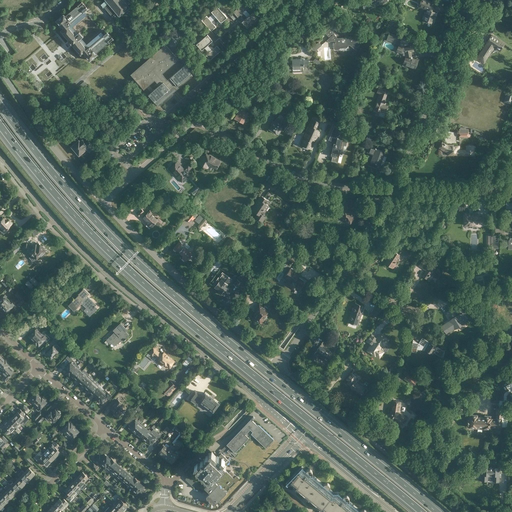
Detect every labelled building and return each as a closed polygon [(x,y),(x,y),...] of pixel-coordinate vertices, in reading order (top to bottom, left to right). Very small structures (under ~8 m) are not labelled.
[(105,0),(101,4),(103,7),(104,7),(111,16),(113,19),(119,15),(120,14),(121,15),(124,14),(127,12),(127,11),(128,9),(128,8),(129,7),(134,2),(132,0),(105,0)] [(426,13),(425,15),(424,20),(432,23),(435,13),(432,12),(433,10),(435,5),(423,0),(421,0),(420,4),(428,7),(426,13)] [(87,9),(88,8),(82,1),(77,5),(65,16),(64,14),(56,20),(61,26),(61,25),(63,28),(61,30),(64,34),(69,40),(68,40),(69,41),(71,43),(71,44),(72,44),(73,45),(75,48),(81,54),(82,53),(84,52),(86,54),(85,55),(90,60),(97,54),(96,53),(109,42),(110,42),(110,41),(113,39),(114,38),(113,37),(113,38),(112,37),(113,37),(112,36),(109,33),(109,32),(108,32),(107,31),(106,31),(106,32),(103,34),(101,31),(87,43),(82,37),(83,36),(79,31),(77,32),(72,26),(87,14),(84,11),(87,9)] [(237,17),(240,15),(245,20),(242,23),(247,28),(258,18),(253,13),(247,18),(243,13),(248,7),(244,2),(233,12),(237,17)] [(212,22),(206,16),(201,20),(211,31),(216,27),(214,24),(219,19),(222,22),(227,17),(217,6),(212,11),(217,17),(212,22)] [(214,48),(209,42),(212,40),(207,34),(196,44),(201,49),(207,44),(212,50),(206,55),(210,60),(221,50),(217,45),(214,48)] [(334,34),(327,40),(329,42),(330,41),(331,41),(332,41),(333,42),(333,49),(335,50),(338,50),(340,48),(347,47),(348,46),(348,45),(348,44),(350,44),(355,49),(361,43),(353,36),(348,37),(348,36),(345,36),(345,37),(337,38),(334,34)] [(491,36),(486,42),(487,43),(477,59),(483,62),(494,46),(500,51),(505,44),(499,40),(499,41),(491,36)] [(399,46),(397,51),(401,53),(402,52),(403,53),(403,55),(406,56),(403,64),(415,68),(418,61),(414,59),(413,60),(412,59),(412,57),(411,57),(410,51),(413,51),(413,47),(404,48),(403,48),(403,47),(405,43),(401,41),(401,42),(399,46)] [(315,54),(318,51),(316,49),(321,45),(319,42),(311,48),(315,54)] [(176,90),(193,75),(185,66),(168,80),(162,73),(179,59),(165,44),(147,60),(148,61),(132,76),(135,79),(134,81),(137,81),(144,89),(155,80),(159,85),(148,95),(158,106),(158,105),(157,103),(174,88),(176,90)] [(316,57),(313,61),(317,64),(316,67),(320,70),(322,68),(323,66),(322,66),(320,64),(322,61),(316,57)] [(309,66),(308,59),(303,60),(303,59),(299,59),(296,59),(292,59),(292,65),(287,65),(287,70),(292,70),(292,72),(302,72),(303,71),(303,70),(303,66),(309,66)] [(482,73),(485,68),(475,61),(472,66),(482,73)] [(384,100),(388,90),(382,88),(380,93),(381,93),(378,102),(377,102),(374,110),(385,114),(388,106),(384,105),(384,104),(384,102),(385,102),(385,101),(384,100)] [(503,102),(511,105),(511,103),(511,94),(507,92),(503,102)] [(131,100),(139,109),(142,106),(134,98),(131,100)] [(239,111),(238,114),(237,114),(235,118),(234,117),(234,118),(235,119),(237,122),(239,121),(242,122),(248,112),(250,108),(243,104),(242,106),(243,108),(243,109),(240,108),(239,111)] [(283,117),(279,114),(277,118),(274,122),(273,121),(271,124),(272,125),(269,129),(276,133),(284,122),(280,120),(283,117)] [(307,138),(303,147),(307,149),(308,147),(309,148),(310,148),(315,137),(316,138),(320,130),(317,129),(320,122),(313,119),(307,132),(306,132),(304,136),(305,136),(304,137),(307,138)] [(345,140),(346,139),(340,137),(340,136),(339,136),(339,135),(338,136),(337,136),(337,137),(337,136),(339,133),(343,134),(345,130),(341,128),(335,125),(328,140),(334,142),(334,143),(333,143),(333,147),(332,146),(331,149),(332,149),(331,153),(331,154),(331,156),(332,156),(331,161),(338,162),(340,154),(342,154),(344,145),(346,146),(347,140),(345,140)] [(466,129),(466,127),(460,127),(460,129),(459,129),(459,137),(470,137),(470,134),(468,134),(468,129),(466,129)] [(92,144),(87,139),(84,141),(82,139),(80,141),(76,137),(72,140),(74,142),(71,145),(80,156),(87,150),(89,152),(91,150),(91,149),(94,147),(92,144)] [(459,150),(459,146),(453,146),(453,145),(452,145),(451,146),(449,146),(442,142),(439,148),(448,153),(448,151),(451,151),(451,155),(474,155),(474,146),(466,146),(466,150),(459,150)] [(369,146),(367,152),(373,154),(370,162),(379,165),(380,165),(383,156),(383,155),(384,152),(369,146)] [(202,155),(198,163),(206,168),(208,164),(214,167),(216,169),(218,166),(221,161),(209,154),(207,158),(202,155)] [(186,172),(187,170),(188,171),(192,167),(189,163),(184,167),(185,167),(183,169),(177,162),(170,168),(182,182),(189,175),(186,172)] [(270,179),(268,183),(265,181),(262,185),(265,186),(267,183),(272,186),(277,179),(272,175),(270,179)] [(263,215),(269,206),(266,204),(268,201),(264,198),(259,204),(258,204),(257,206),(255,205),(252,210),(258,214),(256,217),(262,221),(265,217),(263,215)] [(324,201),(321,205),(329,211),(332,206),(324,201)] [(351,206),(346,203),(343,208),(343,209),(341,211),(343,212),(340,216),(346,220),(346,221),(346,222),(347,223),(348,223),(349,222),(350,222),(353,218),(352,218),(354,215),(352,214),(353,212),(349,209),(351,206)] [(157,219),(151,214),(152,212),(150,210),(146,214),(141,209),(137,214),(140,216),(141,215),(148,222),(147,224),(151,228),(155,223),(158,226),(162,222),(158,218),(157,219)] [(197,214),(192,210),(185,218),(190,223),(197,214)] [(478,222),(486,222),(487,216),(482,216),(482,218),(478,218),(478,215),(477,215),(477,213),(473,213),(473,215),(469,215),(469,213),(465,213),(465,215),(464,215),(464,225),(472,225),(472,228),(477,229),(477,225),(478,225),(478,222)] [(5,220),(3,218),(0,220),(0,231),(1,233),(2,232),(3,234),(5,233),(8,230),(7,228),(12,224),(9,220),(8,221),(6,219),(5,220)] [(180,241),(173,248),(176,251),(177,250),(183,256),(182,257),(186,260),(192,254),(187,249),(190,246),(186,243),(184,246),(182,245),(183,244),(180,241)] [(275,241),(268,252),(273,255),(280,245),(275,241)] [(47,251),(44,249),(45,247),(43,246),(41,245),(39,242),(32,249),(27,244),(22,248),(25,251),(26,250),(31,255),(30,257),(34,261),(40,255),(41,256),(47,251)] [(400,251),(408,256),(410,253),(402,248),(400,251)] [(390,254),(391,255),(391,256),(390,257),(385,263),(392,268),(396,262),(395,261),(399,255),(393,250),(390,254)] [(305,259),(308,255),(300,251),(299,253),(297,251),(296,253),(294,252),(293,255),(304,262),(305,259)] [(290,254),(288,258),(295,263),(298,259),(290,254)] [(427,269),(426,270),(422,276),(427,279),(431,273),(437,278),(442,271),(423,259),(419,265),(424,269),(425,267),(427,269)] [(303,268),(298,265),(295,270),(291,268),(285,277),(289,279),(286,283),(294,288),(296,285),(300,287),(304,281),(297,276),(299,273),(299,274),(303,268)] [(250,286),(254,280),(243,271),(234,284),(242,290),(247,283),(250,286)] [(212,285),(224,293),(228,287),(226,285),(227,284),(231,278),(225,274),(222,272),(216,280),(212,285)] [(484,286),(472,289),(472,292),(474,291),(475,296),(486,293),(484,286)] [(97,305),(87,296),(89,294),(85,289),(69,305),(75,310),(78,307),(77,306),(82,301),(83,303),(86,307),(84,310),(90,315),(92,313),(97,308),(95,306),(97,305)] [(8,301),(10,299),(5,294),(0,298),(0,308),(0,309),(1,308),(1,307),(8,300),(8,301)] [(16,305),(19,308),(25,302),(23,299),(16,305)] [(11,303),(8,301),(8,300),(1,307),(1,308),(6,313),(9,311),(8,310),(11,307),(13,309),(15,306),(14,304),(12,302),(11,302),(11,303)] [(349,319),(348,321),(357,324),(358,322),(364,306),(356,303),(354,308),(354,310),(353,310),(353,311),(352,310),(349,319)] [(255,313),(255,314),(256,315),(254,318),(256,319),(255,319),(256,320),(256,321),(258,322),(259,322),(261,323),(262,323),(268,315),(266,314),(270,308),(267,306),(265,308),(259,304),(256,308),(258,309),(255,313)] [(462,313),(457,316),(452,308),(446,312),(451,320),(442,326),(444,329),(443,329),(446,334),(456,327),(457,328),(462,324),(467,321),(462,313)] [(380,313),(374,309),(371,314),(376,318),(380,313)] [(107,339),(104,342),(107,344),(109,342),(111,343),(113,342),(116,345),(121,339),(123,341),(125,339),(126,340),(127,338),(130,335),(126,332),(128,330),(121,323),(113,330),(115,332),(107,339)] [(34,341),(41,333),(38,330),(41,328),(37,325),(35,327),(36,328),(33,332),(33,331),(31,333),(30,331),(27,334),(34,341)] [(47,341),(50,338),(43,331),(41,333),(34,341),(33,341),(36,344),(37,344),(39,345),(45,339),(47,341)] [(382,344),(382,345),(384,344),(387,340),(384,338),(384,336),(382,335),(381,335),(379,334),(376,339),(371,335),(368,341),(373,344),(369,350),(369,351),(370,351),(370,352),(371,353),(372,353),(372,354),(373,354),(374,354),(375,354),(379,357),(381,353),(381,351),(378,350),(382,344)] [(431,354),(432,352),(443,358),(445,351),(437,347),(436,348),(435,347),(435,346),(434,346),(434,345),(433,345),(433,344),(432,344),(431,344),(430,344),(429,343),(429,342),(422,338),(418,344),(416,344),(416,342),(413,340),(411,352),(416,353),(417,349),(424,350),(431,354)] [(56,355),(59,352),(60,350),(60,349),(60,348),(60,347),(58,345),(56,345),(55,345),(54,345),(53,346),(47,353),(49,355),(51,358),(55,354),(56,355)] [(319,346),(311,358),(315,361),(319,356),(327,362),(332,353),(325,348),(324,349),(319,346)] [(162,355),(154,347),(147,355),(151,359),(152,358),(162,366),(164,363),(170,368),(175,361),(164,352),(162,355)] [(77,366),(79,365),(75,362),(76,362),(72,358),(68,363),(69,364),(65,369),(67,370),(66,372),(69,375),(70,374),(77,366)] [(0,371),(1,372),(3,371),(9,366),(8,365),(9,365),(7,363),(8,362),(5,359),(0,363),(0,368),(1,369),(0,369),(0,371)] [(70,374),(72,376),(72,377),(74,378),(75,378),(82,371),(79,369),(81,367),(79,365),(77,366),(70,374)] [(9,366),(3,371),(1,372),(5,376),(2,379),(5,382),(11,376),(9,375),(13,370),(9,366)] [(80,383),(87,376),(82,371),(75,378),(76,378),(76,380),(77,381),(78,381),(80,383)] [(362,393),(365,395),(369,389),(363,385),(362,386),(355,381),(355,380),(357,377),(351,373),(346,379),(349,381),(347,384),(350,386),(350,387),(353,388),(361,393),(362,393)] [(87,389),(95,380),(88,374),(87,376),(80,383),(82,384),(82,386),(84,387),(85,387),(87,389)] [(467,420),(467,424),(469,424),(469,427),(476,427),(476,428),(477,428),(477,429),(482,429),(482,428),(483,428),(484,428),(491,429),(491,426),(501,427),(507,427),(508,416),(505,416),(506,411),(504,411),(505,403),(506,403),(507,396),(509,393),(511,396),(511,377),(503,385),(507,391),(504,394),(503,400),(499,400),(498,407),(496,407),(496,414),(495,419),(491,419),(492,416),(490,416),(484,415),(484,418),(481,417),(481,418),(480,418),(480,417),(477,417),(477,415),(471,414),(471,415),(470,415),(469,420),(467,420)] [(115,378),(112,382),(117,386),(120,383),(115,378)] [(92,393),(99,385),(100,384),(95,380),(87,389),(89,390),(89,391),(90,393),(91,393),(92,393)] [(162,389),(168,395),(177,387),(170,380),(162,389)] [(97,398),(103,390),(104,389),(99,385),(92,393),(92,394),(93,396),(94,396),(97,398)] [(124,386),(119,391),(123,395),(128,389),(127,389),(129,387),(126,385),(125,386),(124,386)] [(97,398),(96,399),(99,402),(100,401),(102,403),(107,398),(108,399),(112,395),(107,391),(106,393),(103,390),(97,398)] [(220,402),(208,393),(205,390),(201,395),(195,391),(189,399),(198,405),(200,402),(213,411),(220,402)] [(35,404),(42,397),(37,392),(35,395),(34,394),(28,400),(32,404),(34,406),(35,404)] [(41,408),(47,402),(45,400),(46,399),(43,396),(42,397),(35,404),(38,407),(36,409),(39,412),(33,418),(36,421),(42,415),(43,413),(39,410),(41,408)] [(123,404),(118,399),(110,408),(114,411),(112,412),(118,417),(121,414),(122,415),(123,415),(124,415),(125,414),(126,413),(126,412),(125,411),(124,410),(125,409),(121,407),(123,404)] [(389,416),(394,420),(395,419),(400,424),(402,422),(402,421),(403,420),(405,421),(406,419),(407,418),(407,417),(407,416),(407,415),(406,415),(405,415),(405,414),(404,414),(403,415),(402,415),(399,412),(400,401),(393,400),(392,408),(391,409),(390,412),(391,413),(389,416)] [(144,407),(140,404),(135,411),(138,413),(144,407)] [(27,413),(30,410),(24,405),(21,408),(27,413)] [(23,426),(30,419),(24,414),(24,413),(20,409),(18,411),(13,416),(22,424),(23,426)] [(48,415),(45,418),(48,421),(50,419),(53,422),(53,421),(54,422),(54,421),(55,422),(61,415),(60,414),(60,413),(60,412),(59,410),(57,411),(56,410),(56,411),(55,409),(52,412),(52,411),(51,412),(51,411),(48,415)] [(42,415),(36,421),(39,424),(44,417),(42,415)] [(18,428),(22,424),(13,416),(9,421),(16,427),(16,426),(18,428)] [(258,425),(254,422),(254,421),(253,420),(255,417),(254,416),(227,444),(235,452),(236,451),(249,437),(246,434),(250,429),(253,431),(251,433),(266,447),(274,439),(259,424),(258,425)] [(131,424),(129,427),(131,429),(132,430),(133,431),(134,431),(135,431),(141,423),(143,421),(144,419),(141,417),(138,420),(136,419),(134,421),(133,421),(130,424),(131,424)] [(12,432),(14,429),(16,427),(9,421),(4,425),(6,427),(3,430),(8,435),(11,431),(11,432),(12,432)] [(71,424),(68,421),(67,423),(66,423),(64,426),(63,427),(62,426),(59,430),(63,433),(65,431),(67,434),(74,426),(75,425),(72,423),(71,424)] [(141,423),(135,431),(137,433),(137,434),(138,435),(139,435),(140,435),(146,427),(141,423)] [(196,432),(198,429),(191,424),(187,430),(194,434),(195,432),(196,432)] [(74,426),(67,434),(69,435),(68,436),(72,440),(74,438),(78,434),(77,433),(79,431),(74,426)] [(151,431),(146,427),(140,435),(140,437),(141,438),(142,438),(145,439),(151,431)] [(151,431),(145,439),(145,440),(145,441),(146,442),(147,442),(150,444),(152,442),(153,442),(155,439),(154,439),(154,438),(155,438),(157,440),(161,435),(154,429),(153,429),(151,431)] [(169,436),(173,431),(171,429),(169,432),(169,433),(168,434),(164,438),(167,441),(171,437),(169,436)] [(56,457),(61,452),(57,448),(59,446),(55,441),(50,446),(50,447),(48,449),(50,451),(56,457)] [(181,443),(178,441),(177,442),(176,441),(173,445),(170,448),(164,457),(171,462),(173,459),(174,460),(178,455),(173,451),(174,450),(173,450),(175,448),(177,450),(180,446),(179,445),(180,445),(181,443)] [(173,445),(172,445),(171,444),(169,446),(168,447),(165,445),(161,449),(162,450),(160,453),(164,457),(170,448),(173,445)] [(237,453),(236,451),(235,452),(231,448),(230,448),(227,450),(234,457),(237,453)] [(56,457),(50,451),(48,453),(45,451),(43,453),(44,453),(45,455),(46,455),(52,461),(56,457)] [(229,473),(226,470),(224,468),(226,465),(230,461),(221,453),(217,457),(212,452),(209,452),(209,454),(207,455),(206,457),(204,458),(204,460),(202,460),(201,463),(199,465),(198,463),(195,466),(197,468),(196,468),(196,469),(196,471),(199,472),(199,474),(201,474),(194,482),(187,475),(185,479),(194,487),(203,477),(204,478),(205,479),(207,479),(209,482),(205,487),(210,492),(209,493),(206,496),(207,498),(209,499),(210,501),(212,502),(213,504),(214,504),(215,504),(227,492),(226,490),(234,481),(236,482),(240,478),(237,475),(231,470),(229,473)] [(45,455),(44,453),(37,460),(41,464),(43,462),(47,466),(52,461),(46,455),(45,455)] [(106,467),(112,460),(106,455),(105,454),(102,457),(100,455),(97,458),(101,462),(100,463),(106,467)] [(34,463),(28,457),(26,459),(31,465),(34,463)] [(112,460),(106,467),(106,468),(106,467),(111,471),(117,464),(115,463),(116,461),(113,459),(112,460)] [(117,464),(111,471),(116,475),(122,468),(117,464)] [(29,467),(24,472),(31,478),(35,474),(29,467)] [(495,468),(493,470),(492,468),(489,468),(488,469),(486,468),(482,467),(481,475),(481,478),(481,481),(487,481),(487,477),(489,476),(491,476),(493,477),(493,482),(499,482),(500,468),(495,468)] [(122,468),(116,475),(122,480),(128,473),(122,468)] [(301,470),(291,482),(297,486),(296,488),(323,509),(325,510),(328,511),(330,511),(354,511),(337,497),(333,498),(304,474),(305,473),(301,470)] [(24,472),(20,476),(26,483),(31,478),(24,472)] [(91,480),(94,477),(89,473),(87,475),(83,472),(78,476),(85,483),(86,484),(90,479),(91,480)] [(133,477),(128,473),(122,480),(127,484),(133,477)] [(20,476),(15,481),(22,487),(26,483),(20,476)] [(85,483),(78,476),(74,481),(80,487),(82,484),(83,485),(85,483)] [(127,484),(132,488),(138,481),(135,478),(135,479),(133,477),(127,484)] [(15,481),(11,485),(18,492),(22,487),(15,481)] [(82,488),(80,487),(74,481),(69,485),(76,491),(76,492),(77,493),(82,488)] [(132,488),(138,493),(142,496),(145,492),(142,490),(144,487),(143,486),(138,482),(139,481),(138,481),(132,488)] [(11,485),(7,490),(13,496),(18,492),(11,485)] [(72,503),(77,497),(74,495),(76,492),(76,491),(69,485),(65,490),(68,493),(65,496),(72,503)] [(13,496),(7,490),(5,488),(1,493),(2,494),(9,501),(13,496)] [(2,494),(0,496),(0,500),(5,505),(9,501),(2,494)] [(118,501),(116,504),(123,511),(126,508),(128,506),(119,497),(116,499),(118,501)] [(60,499),(55,503),(61,509),(63,511),(70,504),(64,499),(62,501),(60,499)] [(58,511),(61,509),(55,503),(50,508),(54,511),(58,511)] [(79,511),(80,511),(83,511),(89,506),(86,503),(79,511)]
